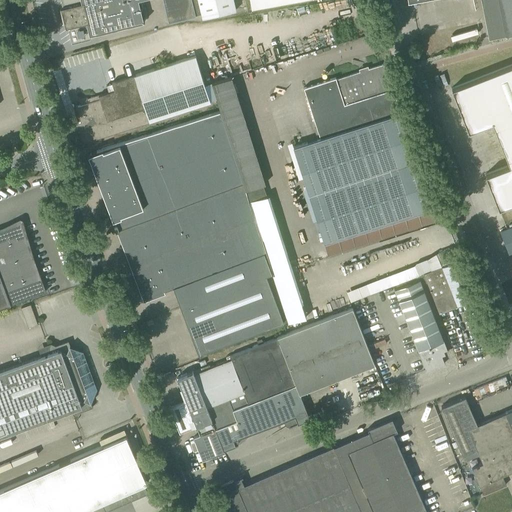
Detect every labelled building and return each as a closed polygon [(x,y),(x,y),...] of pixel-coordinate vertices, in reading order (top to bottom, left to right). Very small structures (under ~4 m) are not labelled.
[(64,19),(139,1),(138,0),(61,0),(63,9),(61,9),(64,19)] [(233,0),(163,0),(169,21),(195,14),(201,12),(202,18),(236,9),(233,0)] [(235,0),(238,8),(247,6),(245,0),(235,0)] [(249,0),(252,9),(300,0),(249,0)] [(511,0),(407,0),(408,1),(415,0),(498,0),(505,36),(511,34),(511,0)] [(90,38),(89,34),(144,21),(139,1),(64,19),(65,24),(67,24),(72,43),(90,38)] [(114,90),(98,95),(80,100),(81,105),(76,106),(81,122),(84,129),(78,131),(82,142),(142,123),(210,101),(195,55),(135,75),(112,82),(114,90)] [(324,241),(431,207),(393,88),(391,89),(383,64),(337,79),(337,77),(303,87),(320,138),(293,147),(324,241)] [(492,121),(509,165),(485,174),(498,208),(511,202),(511,64),(451,88),(468,130),(492,121)] [(116,231),(119,230),(243,182),(220,111),(119,143),(87,154),(90,162),(92,161),(113,215),(110,216),(112,220),(115,218),(118,226),(114,227),(116,231)] [(119,230),(130,259),(145,298),(173,287),(181,308),(265,276),(271,273),(263,253),(264,252),(243,182),(119,230)] [(26,242),(27,242),(25,239),(20,225),(0,230),(0,269),(32,258),(26,242)] [(509,254),(511,252),(511,226),(500,231),(509,254)] [(443,264),(449,262),(460,258),(456,245),(445,249),(438,252),(443,264)] [(32,258),(0,269),(0,307),(44,292),(32,258)] [(477,298),(461,258),(423,273),(439,313),(477,298)] [(283,323),(265,276),(181,308),(198,355),(283,323)] [(420,280),(394,290),(426,371),(445,363),(440,353),(447,350),(420,280)] [(352,307),(276,337),(294,384),(308,419),(309,419),(299,393),(374,364),(352,307)] [(294,415),(297,423),(308,419),(294,384),(276,337),(226,356),(227,360),(210,367),(209,364),(193,370),(215,428),(224,450),(238,444),(238,443),(238,438),(294,415)] [(70,345),(68,340),(55,345),(51,343),(49,348),(50,352),(0,370),(0,435),(71,410),(73,414),(78,416),(80,412),(93,407),(91,402),(97,389),(94,387),(82,354),(83,351),(70,345)] [(215,428),(193,370),(177,377),(200,435),(215,428)] [(472,467),(483,494),(506,484),(502,475),(511,470),(511,408),(477,424),(465,396),(441,406),(464,454),(470,452),(472,458),(480,455),(483,462),(472,467)] [(183,403),(167,408),(179,435),(195,429),(183,403)] [(428,511),(427,509),(426,510),(393,432),(397,430),(392,418),(368,429),(369,431),(334,447),(333,446),(244,485),(241,478),(243,477),(242,476),(218,487),(229,511),(428,511)] [(200,435),(193,437),(202,460),(224,451),(224,450),(215,428),(200,435)] [(78,511),(101,502),(106,511),(147,493),(143,484),(146,483),(126,436),(0,490),(0,511),(78,511)]
